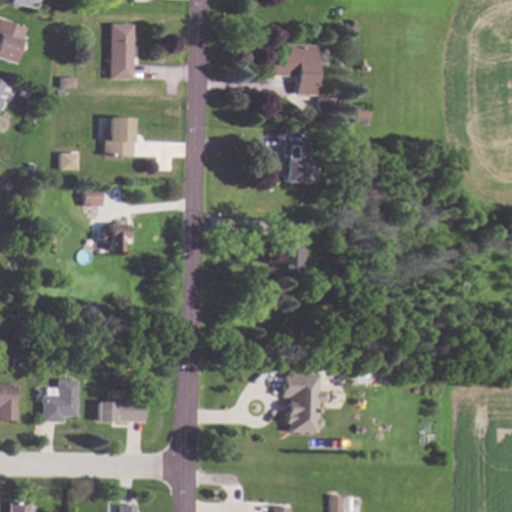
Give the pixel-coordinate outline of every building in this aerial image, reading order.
[(31,0),(29,9),(0,3),(0,0),(31,0)] [(0,20),(22,28),(10,64),(0,60),(0,20)] [(353,33),(345,33),(345,20),(353,20),(353,33)] [(127,80),(104,79),(105,24),(128,24),(127,80)] [(313,44),(311,96),(290,95),(291,76),(265,75),(266,56),(276,57),(277,43),(313,44)] [(337,55),(336,66),(327,65),(328,54),(337,55)] [(71,88),(56,88),(56,77),(71,77),(71,88)] [(333,98),(332,117),(313,117),(314,97),(333,98)] [(367,118),(352,118),(352,109),(367,109),(367,118)] [(129,118),(128,157),(97,156),(98,136),(102,136),(103,117),(129,118)] [(340,135),(339,142),(336,142),(336,143),(329,143),(329,134),(340,135)] [(306,141),(304,184),(278,183),(280,140),(306,141)] [(54,170),(72,171),(72,154),(54,153),(54,170)] [(98,206),(79,207),(78,187),(97,186),(98,206)] [(123,223),(123,239),(118,239),(118,252),(104,251),(104,243),(97,243),(97,231),(104,231),(104,222),(123,223)] [(294,223),(293,247),(297,247),(297,254),(300,254),(299,261),(297,261),(296,274),(275,273),(275,262),(272,262),(273,256),(276,256),(277,222),(294,223)] [(50,251),(38,251),(37,236),(49,235),(50,251)] [(364,377),(349,377),(350,363),(364,363),(364,377)] [(313,389),(319,390),(322,392),(322,399),(319,402),(313,401),(313,417),(315,417),(318,420),(318,425),(315,427),(313,427),(313,431),(284,430),(284,422),(280,422),(280,410),(282,410),(283,402),(289,401),(284,399),(285,397),(276,396),(276,377),(278,377),(278,373),(313,373),(313,389)] [(73,416),(60,416),(60,423),(38,422),(39,396),(43,396),(43,388),(54,388),(54,380),(74,380),(73,416)] [(14,421),(0,421),(0,384),(14,384),(14,421)] [(140,422),(94,421),(94,401),(141,402),(140,422)] [(335,496),(334,511),(324,511),(325,496),(335,496)] [(27,511),(6,511),(6,503),(28,503),(27,511)]
